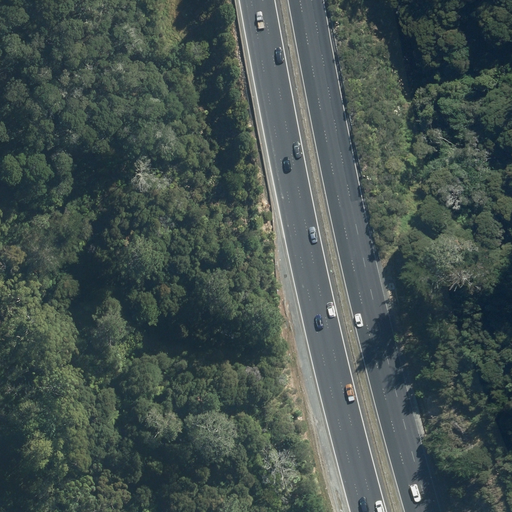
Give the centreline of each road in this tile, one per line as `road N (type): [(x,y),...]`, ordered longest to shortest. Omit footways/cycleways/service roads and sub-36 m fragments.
road 1 (motorway): [(310,0),(332,139),(417,511)]
road 2 (motorway): [(367,511),(310,273),(261,0)]
